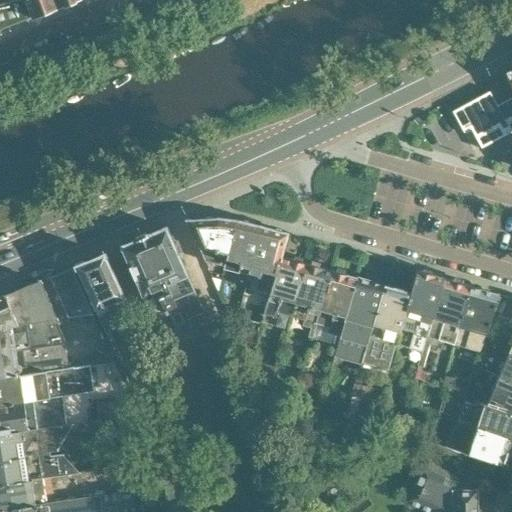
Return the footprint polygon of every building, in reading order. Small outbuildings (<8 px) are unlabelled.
[(0,30),(30,18),(24,0),(13,0),(0,3),(0,30)] [(56,7),(54,0),(24,0),(30,18),(56,7)] [(511,71),(508,73),(510,76),(507,78),(511,87),(511,95),(497,104),(490,90),(451,111),(464,134),(471,130),(481,149),(511,132),(511,71)] [(227,263),(236,221),(218,218),(186,219),(205,260),(214,263),(215,260),(225,263),(227,263)] [(248,275),(260,226),(236,221),(227,263),(225,263),(224,268),(239,272),(239,271),(247,275),(248,275)] [(281,256),(287,233),(263,226),(260,226),(248,275),(247,275),(247,278),(272,284),(281,256)] [(198,302),(166,227),(121,247),(142,297),(144,296),(155,319),(167,315),(166,312),(168,311),(167,309),(176,305),(179,310),(198,302)] [(130,310),(105,253),(75,266),(106,332),(118,327),(114,317),(130,310)] [(292,316),(307,263),(281,256),(272,284),(273,284),(264,313),(276,317),(277,311),(292,316)] [(317,323),(332,270),(307,263),(292,316),(304,319),(303,325),(311,327),(309,336),(312,337),(316,323),(317,323)] [(93,314),(72,268),(50,277),(68,317),(93,314)] [(338,344),(357,278),(332,270),(317,323),(330,327),(328,332),(336,334),(334,343),(338,344)] [(410,293),(400,328),(401,328),(414,332),(411,342),(410,348),(422,352),(424,345),(425,346),(426,343),(425,343),(427,336),(428,336),(445,278),(417,270),(410,293)] [(362,362),(384,285),(357,278),(338,344),(334,354),(362,362)] [(454,344),(471,286),(445,278),(428,336),(454,344)] [(0,325),(54,317),(39,281),(0,297),(0,325)] [(400,328),(410,293),(384,285),(362,362),(388,370),(401,328),(400,328)] [(491,317),(498,293),(471,286),(454,344),(481,352),(491,317)] [(239,312),(228,312),(235,327),(239,312)] [(54,317),(0,325),(0,351),(13,349),(23,348),(65,343),(54,317)] [(511,354),(511,326),(507,324),(503,331),(511,334),(511,344),(509,353),(511,354)] [(258,335),(236,329),(250,361),(258,335)] [(13,349),(0,351),(0,376),(58,368),(58,369),(68,367),(68,366),(65,343),(23,348),(13,349)] [(430,344),(426,343),(425,346),(424,345),(422,352),(416,373),(421,375),(430,344)] [(511,381),(511,354),(509,353),(499,376),(511,381)] [(58,368),(0,376),(0,404),(62,396),(94,391),(89,364),(68,367),(58,369),(58,368)] [(265,372),(258,380),(267,400),(274,375),(265,372)] [(511,409),(511,381),(499,376),(488,403),(502,407),(503,405),(511,409)] [(373,413),(379,389),(354,384),(348,407),(373,413)] [(0,433),(66,423),(62,396),(0,404),(0,433)] [(511,413),(501,409),(502,407),(488,403),(487,404),(465,397),(457,421),(457,423),(511,440),(511,437),(511,413)] [(318,416),(320,405),(306,401),(303,413),(318,416)] [(124,416),(124,415),(99,419),(101,431),(124,428),(126,441),(156,437),(152,412),(124,416)] [(171,424),(164,425),(169,460),(191,456),(185,416),(170,418),(171,424)] [(502,466),(511,440),(457,423),(457,421),(453,420),(445,446),(502,466)] [(66,424),(66,423),(0,433),(0,458),(50,453),(50,451),(58,450),(74,423),(66,424)] [(51,455),(50,453),(0,458),(0,483),(42,478),(80,472),(62,454),(51,455)] [(478,511),(478,490),(477,490),(485,466),(470,461),(463,478),(440,468),(440,466),(426,460),(406,501),(432,511),(478,511)] [(171,463),(144,467),(147,490),(174,486),(171,463)] [(0,508),(46,502),(42,478),(0,483),(0,508)] [(46,502),(0,508),(0,511),(101,511),(100,495),(85,497),(54,502),(46,502)]
